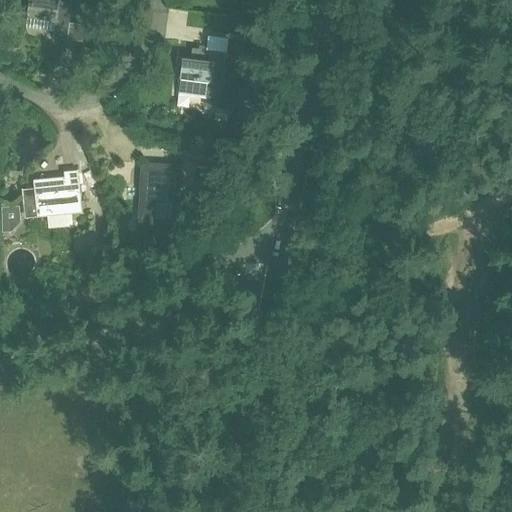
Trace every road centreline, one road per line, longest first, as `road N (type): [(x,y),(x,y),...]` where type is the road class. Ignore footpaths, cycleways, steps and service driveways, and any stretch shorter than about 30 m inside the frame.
road 1 (tertiary): [(230,511),(330,0)]
road 2 (track): [(444,511),(473,203)]
road 3 (track): [(282,249),(511,187)]
